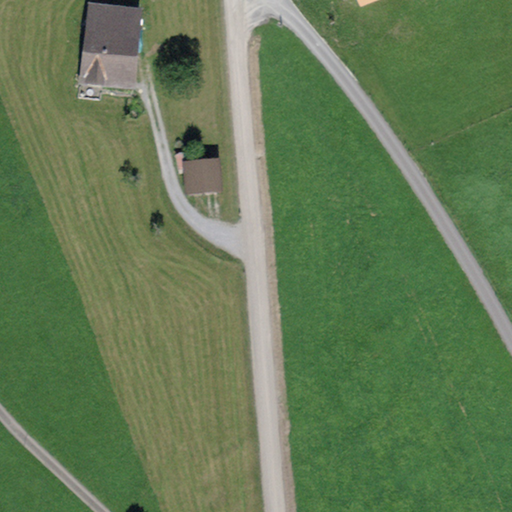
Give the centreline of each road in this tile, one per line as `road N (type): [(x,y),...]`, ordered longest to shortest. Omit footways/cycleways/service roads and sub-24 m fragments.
road 1 (residential): [(233,0),(274,511)]
road 2 (residential): [(276,0),(360,98),(511,339)]
